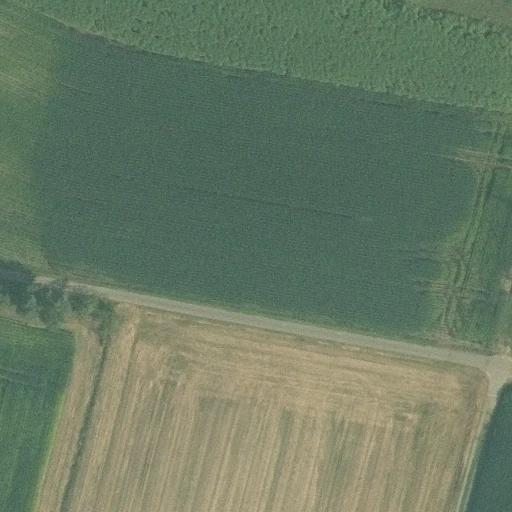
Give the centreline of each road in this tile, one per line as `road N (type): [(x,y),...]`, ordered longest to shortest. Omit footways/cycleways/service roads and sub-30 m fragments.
road 1 (unclassified): [(0,274),(511,368)]
road 2 (track): [(459,511),(511,331)]
